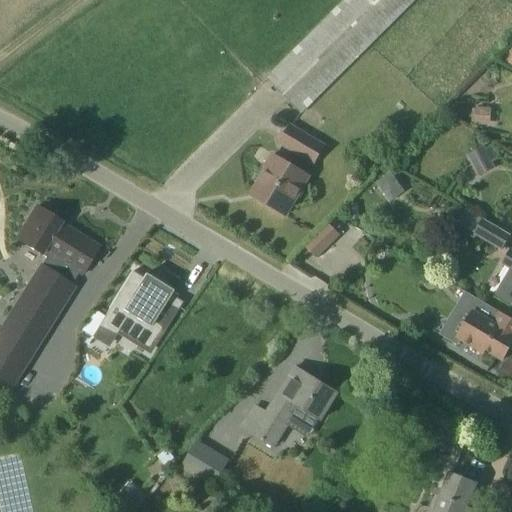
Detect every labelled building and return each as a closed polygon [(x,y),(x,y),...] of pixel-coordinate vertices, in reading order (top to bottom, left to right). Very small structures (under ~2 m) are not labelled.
[(300,114),(414,0),(345,0),(266,80),(300,114)] [(474,122),(473,124),(486,125),(487,108),(474,108),(474,122)] [(313,164),(324,147),(289,126),(279,143),(313,164)] [(466,154),(477,177),(495,168),(492,162),(497,159),(491,147),(486,149),(484,145),(466,154)] [(300,199),(303,193),(302,190),(301,189),(308,176),(272,155),(265,167),(262,165),(252,181),(257,184),(253,191),(259,195),(257,199),(285,216),(295,198),(297,199),(300,199)] [(390,172),(376,182),(385,195),(399,185),(390,172)] [(78,273),(81,275),(99,247),(70,229),(69,231),(59,225),(61,222),(36,206),(16,239),(45,258),(40,265),(39,266),(45,270),(9,326),(38,345),(74,287),(71,285),(78,273)] [(510,235),(483,218),(474,235),(501,251),(510,235)] [(329,224),(319,233),(305,247),(315,257),(339,234),(329,224)] [(509,270),(494,295),(511,305),(511,250),(510,249),(500,265),(509,270)] [(148,281),(150,278),(144,274),(142,278),(132,271),(103,318),(91,337),(92,338),(93,338),(100,326),(113,334),(117,328),(150,348),(155,341),(163,329),(153,322),(167,299),(169,295),(164,292),(164,291),(148,281)] [(485,351),(502,361),(511,343),(511,319),(498,311),(476,299),(471,306),(472,312),(457,338),(483,354),(485,351)] [(82,332),(91,337),(103,318),(94,312),(82,332)] [(30,357),(1,339),(0,340),(0,379),(11,387),(30,357)] [(294,367),(252,435),(273,448),(298,407),(320,420),(337,394),(294,367)] [(195,442),(179,467),(212,487),(227,462),(195,442)] [(449,474),(434,511),(464,511),(469,501),(476,484),(449,474)] [(125,511),(124,511),(140,511),(147,504),(137,496),(125,511)]
